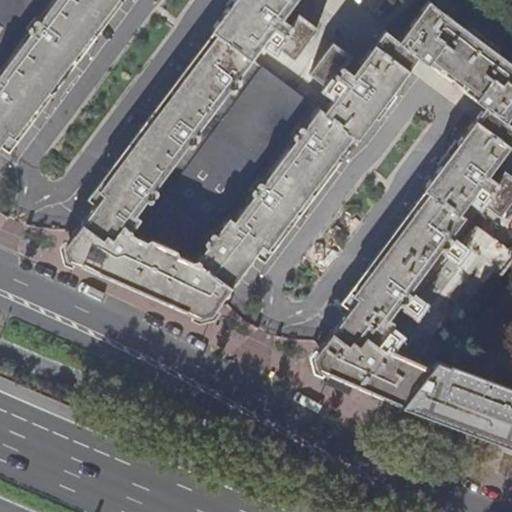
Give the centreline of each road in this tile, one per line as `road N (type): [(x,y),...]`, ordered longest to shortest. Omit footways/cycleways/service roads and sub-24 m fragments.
road 1 (secondary): [(484,511),(0,272)]
road 2 (secondary): [(0,301),(427,511)]
road 3 (secondary): [(0,349),(397,511)]
road 4 (motorway): [(183,511),(0,433)]
